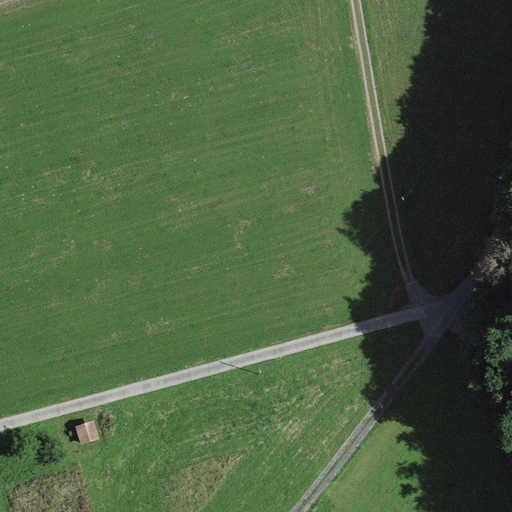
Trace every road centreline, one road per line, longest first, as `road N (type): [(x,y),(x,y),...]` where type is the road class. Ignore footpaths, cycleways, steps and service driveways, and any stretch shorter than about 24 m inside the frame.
road 1 (track): [(0,423),(435,309)]
road 2 (track): [(435,309),(404,265),(355,0)]
road 3 (track): [(294,511),(429,338),(435,309)]
road 4 (track): [(485,511),(466,343),(435,309)]
road 5 (track): [(435,309),(481,264),(511,199)]
